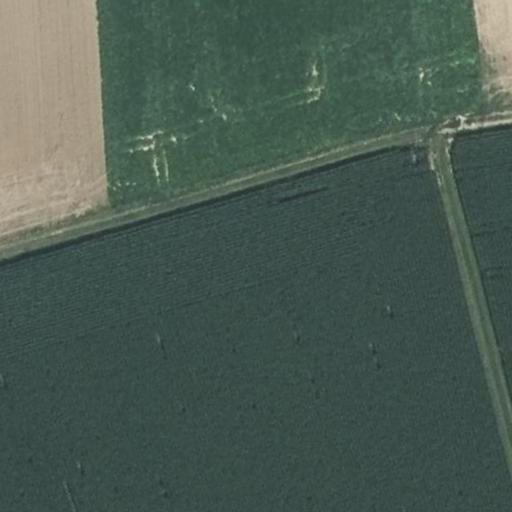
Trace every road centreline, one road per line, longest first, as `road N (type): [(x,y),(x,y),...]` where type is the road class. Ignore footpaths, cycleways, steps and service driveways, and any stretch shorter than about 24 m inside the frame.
road 1 (track): [(0,246),(437,126)]
road 2 (track): [(511,422),(437,126)]
